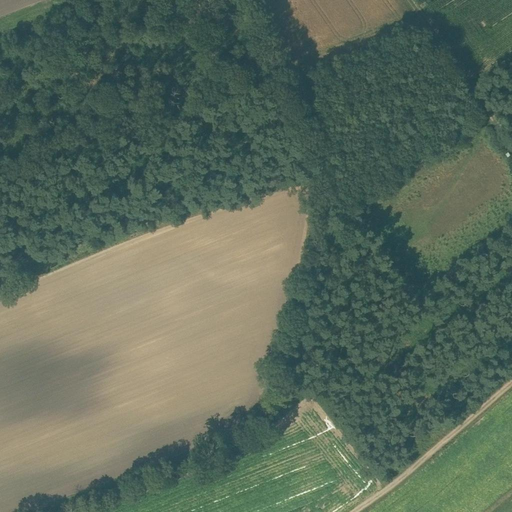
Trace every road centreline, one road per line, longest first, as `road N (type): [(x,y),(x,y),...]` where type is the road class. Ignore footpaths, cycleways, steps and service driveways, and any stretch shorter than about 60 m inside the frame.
road 1 (track): [(353,511),(511,382)]
road 2 (track): [(410,0),(511,145)]
